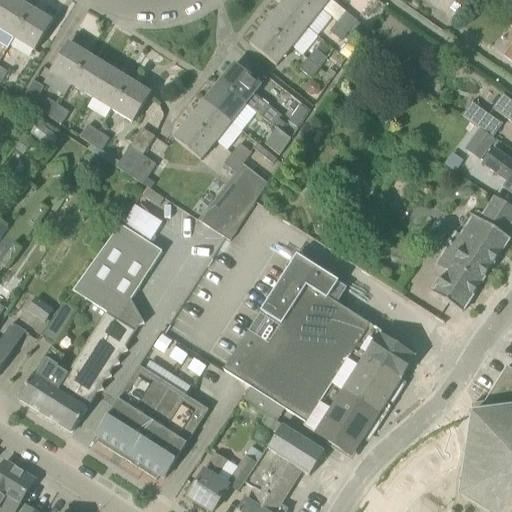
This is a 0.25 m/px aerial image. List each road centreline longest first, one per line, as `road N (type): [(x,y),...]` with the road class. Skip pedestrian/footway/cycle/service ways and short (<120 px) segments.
road 1 (residential): [(336,511),(511,304)]
road 2 (tertiary): [(120,511),(0,433)]
